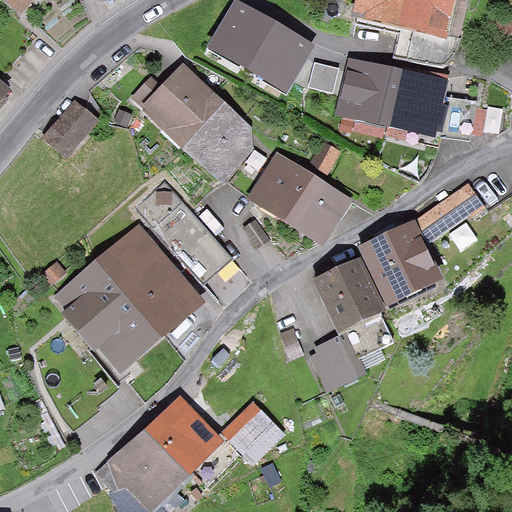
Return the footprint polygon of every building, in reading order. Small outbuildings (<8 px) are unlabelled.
[(3,0),(25,17),(38,0),(3,0)] [(363,0),(360,19),(454,35),(460,0),(363,0)] [(271,29),(238,11),(215,56),(247,71),(271,29)] [(310,51),(271,29),(247,71),(286,93),(291,83),(304,60),(310,51)] [(125,43),(81,80),(89,90),(134,54),(125,43)] [(339,71),(304,60),(291,83),(334,99),(339,71)] [(332,108),(390,119),(399,73),(341,61),(339,71),(334,99),(332,108)] [(135,101),(185,147),(221,106),(185,71),(163,94),(152,83),(135,101)] [(450,83),(399,73),(390,119),(387,130),(439,140),(440,134),(445,105),(450,83)] [(0,102),(9,92),(0,84),(0,102)] [(77,100),(44,135),(69,159),(102,124),(77,100)] [(473,109),(445,105),(440,134),(468,138),(473,109)] [(251,131),(221,106),(185,147),(222,179),(248,149),(251,131)] [(254,199),(276,167),(252,152),(231,184),(254,199)] [(254,199),(289,222),(315,183),(280,160),(276,167),(254,199)] [(232,255),(166,183),(137,209),(202,282),(232,255)] [(351,207),(315,183),(289,222),(325,246),(351,207)] [(472,187),(420,224),(435,246),(488,209),(472,187)] [(257,219),(244,228),(258,249),(271,241),(257,219)] [(363,252),(368,262),(391,312),(445,289),(416,229),(363,252)] [(137,233),(100,266),(163,337),(201,304),(137,233)] [(368,262),(319,285),(342,334),(391,312),(368,262)] [(124,372),(163,337),(100,266),(60,301),(72,314),(66,320),(95,352),(101,347),(124,372)] [(43,387),(72,425),(117,391),(88,353),(43,387)] [(181,402),(150,432),(191,476),(223,446),(181,402)] [(152,511),(191,476),(150,432),(102,477),(134,511),(133,511),(152,511)]
